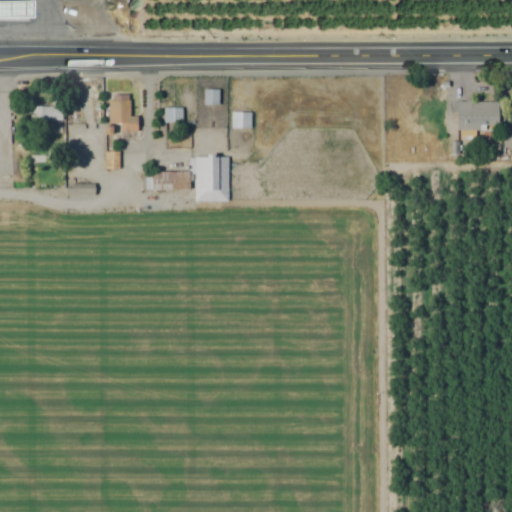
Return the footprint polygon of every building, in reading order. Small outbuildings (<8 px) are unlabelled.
[(0,20),(31,21),(31,3),(0,3),(0,20)] [(216,90),(202,90),(202,105),(216,105),(216,90)] [(107,124),(119,124),(119,131),(128,131),(128,95),(107,95),(107,124)] [(497,130),(497,102),(455,102),(455,130),(497,130)] [(61,121),(61,106),(34,106),(34,126),(46,126),(46,121),(61,121)] [(248,129),(248,113),(230,113),(230,129),(248,129)] [(76,136),(68,136),(68,172),(76,172),(76,136)] [(117,169),(117,153),(104,153),(104,169),(117,169)] [(226,157),(188,157),(188,173),(193,173),(193,202),(226,202),(226,157)]
